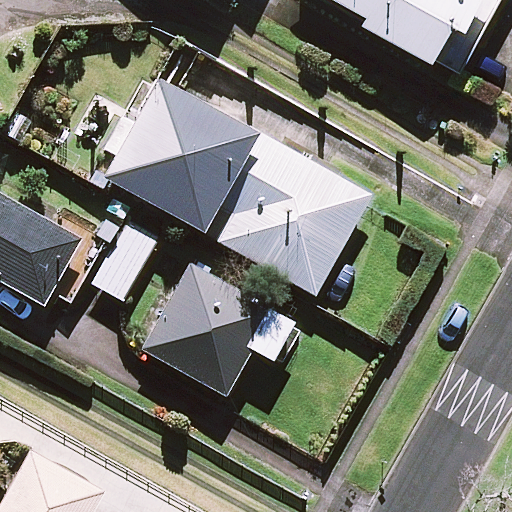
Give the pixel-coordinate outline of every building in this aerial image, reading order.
[(326,0),(367,22),(362,30),(458,84),(505,0),(326,0)] [(261,141),(162,86),(108,183),(207,238),(261,141)] [(372,200),(275,146),(220,245),(317,298),(372,200)] [(0,283),(47,310),(52,301),(72,311),(100,261),(80,250),(84,243),(0,196),(0,283)] [(159,242),(131,225),(95,287),(124,304),(159,242)] [(296,329),(192,270),(145,353),(228,400),(254,353),(276,365),(296,329)] [(96,511),(105,496),(33,455),(1,511),(96,511)]
